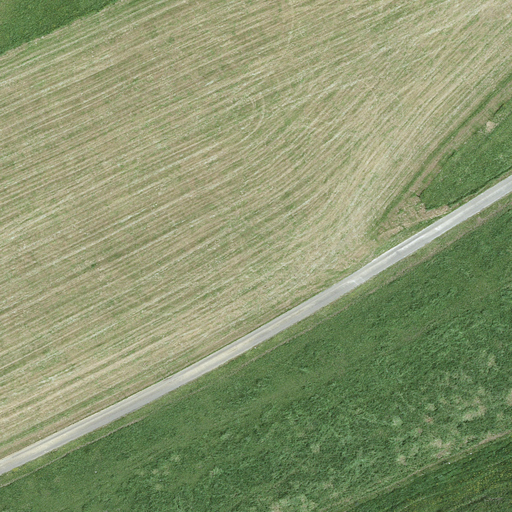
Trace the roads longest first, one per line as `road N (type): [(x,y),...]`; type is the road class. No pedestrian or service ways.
road 1 (unclassified): [(511,185),(184,377),(0,468)]
road 2 (track): [(368,273),(399,206),(511,85)]
